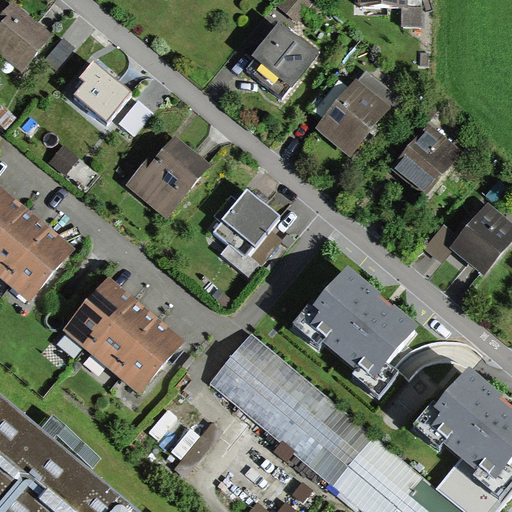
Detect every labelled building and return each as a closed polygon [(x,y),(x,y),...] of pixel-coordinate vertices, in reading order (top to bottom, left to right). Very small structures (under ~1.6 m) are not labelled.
[(14,0),(10,0),(0,12),(0,54),(22,74),(55,36),(14,0)] [(280,0),(277,4),(297,20),(313,0),(319,0),(324,4),(327,0),(280,0)] [(422,0),(406,0),(407,8),(402,8),(401,26),(422,26),(422,0)] [(318,53),(279,23),(253,56),(256,58),(247,69),(281,95),(290,83),(293,85),(318,53)] [(65,37),(46,61),(58,71),(77,47),(65,37)] [(94,66),(80,82),(87,88),(77,100),(108,126),(132,97),(94,66)] [(400,96),(367,69),(319,127),(352,154),(400,96)] [(139,101),(120,123),(135,136),(154,114),(139,101)] [(0,108),(0,120),(10,130),(16,122),(0,108)] [(465,155),(430,126),(394,168),(428,198),(465,155)] [(175,134),(158,154),(154,151),(126,184),(164,217),(210,164),(175,134)] [(0,235),(25,206),(0,184),(0,235)] [(281,218),(250,192),(215,234),(230,247),(222,257),(251,281),(264,265),(251,255),(272,230),(281,218)] [(511,239),(511,223),(489,203),(461,237),(452,247),(455,249),(483,273),(511,239)] [(49,226),(25,206),(0,235),(0,278),(3,281),(49,226)] [(452,247),(461,237),(444,223),(424,248),(443,264),(455,249),(452,247)] [(75,248),(49,226),(3,281),(28,302),(75,248)] [(284,240),(272,230),(251,255),(264,265),(284,240)] [(422,328),(348,267),(318,303),(314,299),(291,327),(318,349),(323,343),(356,371),(350,378),(379,402),(402,375),(391,365),(422,328)] [(136,298),(109,276),(63,330),(89,353),(136,298)] [(160,319),(136,298),(89,353),(114,373),(160,319)] [(185,340),(160,319),(114,373),(139,395),(185,340)] [(254,337),(211,389),(360,511),(500,511),(504,508),(456,469),(438,489),(254,337)] [(511,402),(470,368),(440,404),(436,400),(413,427),(440,450),(445,444),(478,471),(472,479),(501,503),(511,489),(511,402)] [(141,511),(0,393),(0,511),(141,511)]
